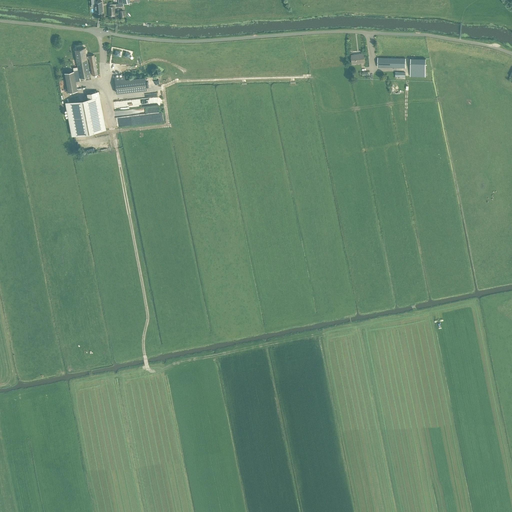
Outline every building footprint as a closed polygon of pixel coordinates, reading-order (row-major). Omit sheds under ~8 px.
[(91,0),(91,4),(91,8),(95,7),(95,12),(102,12),(102,1),(95,2),(94,0),(91,0)] [(110,7),(108,7),(109,16),(110,18),(115,17),(114,7),(123,6),(123,3),(110,4),(110,7)] [(73,71),(64,72),(68,92),(77,90),(75,82),(80,81),(79,78),(89,76),(86,59),(86,56),(84,48),(74,49),(78,70),(73,71)] [(352,63),(365,61),(364,53),(351,55),(352,63)] [(89,56),(86,56),(86,59),(89,59),(92,75),(97,75),(94,55),(89,56)] [(378,57),(377,66),(405,67),(406,58),(378,57)] [(425,76),(426,59),(410,58),(410,76),(425,76)] [(114,76),(116,93),(146,90),(145,78),(125,80),(124,75),(114,76)] [(88,99),(66,103),(72,135),(105,129),(97,92),(87,94),(88,99)]
